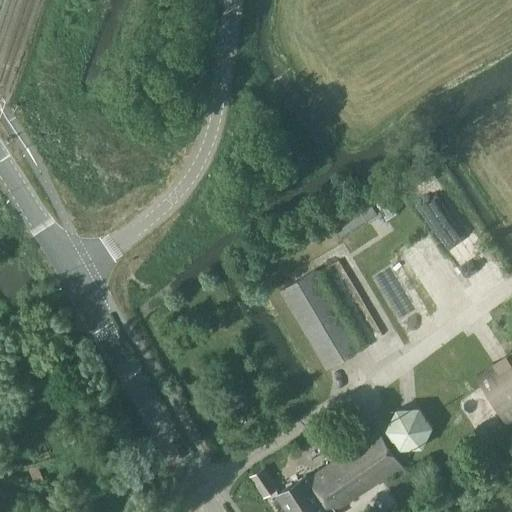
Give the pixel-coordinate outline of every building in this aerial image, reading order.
[(281,289),(286,297),(328,369),(351,355),(363,348),(316,269),(281,289)] [(511,356),(482,375),(511,421),(511,356)] [(420,416),(400,418),(392,436),(403,452),(422,451),(430,433),(420,416)] [(380,430),(309,477),(332,511),(336,508),(403,464),(380,430)] [(278,487),(265,467),(252,475),(265,496),(278,487)] [(330,511),(306,475),(278,493),(290,511),(330,511)] [(152,511),(144,499),(122,511),(152,511)]
